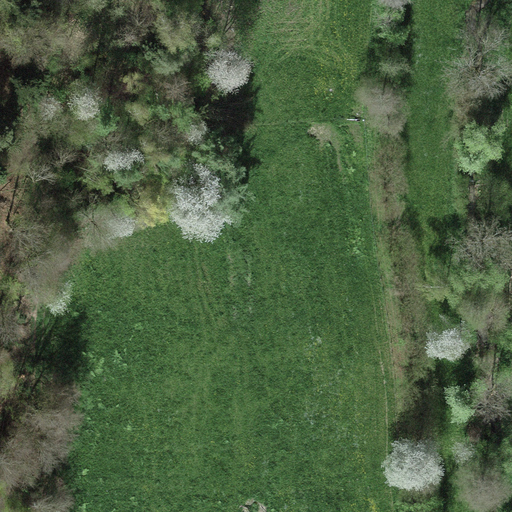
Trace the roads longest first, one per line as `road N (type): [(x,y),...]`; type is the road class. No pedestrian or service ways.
road 1 (track): [(407,511),(401,375),(370,143),(378,0)]
road 2 (track): [(45,511),(41,202),(26,0)]
